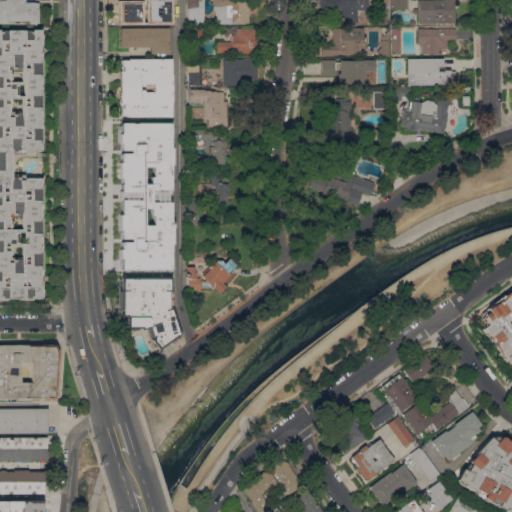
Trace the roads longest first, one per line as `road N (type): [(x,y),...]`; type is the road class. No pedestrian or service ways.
road 1 (residential): [(511,133),(419,180),(87,423),(73,441),(66,511)]
road 2 (residential): [(511,264),(239,463),(204,511)]
road 3 (primary): [(86,316),(80,0)]
road 4 (residential): [(287,276),(284,0)]
road 5 (residential): [(491,140),(490,0)]
